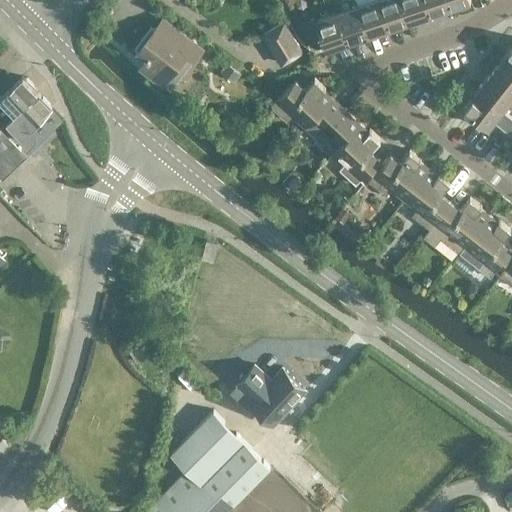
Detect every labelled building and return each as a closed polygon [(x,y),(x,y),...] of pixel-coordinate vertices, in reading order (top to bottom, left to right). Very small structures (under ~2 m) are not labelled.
[(336,0),(333,1),(336,11),(346,42),(366,35),(356,4),(354,0),(336,0)] [(377,0),(368,0),(356,4),(366,35),(387,28),(377,0)] [(377,0),(387,28),(408,21),(401,0),(377,0)] [(401,0),(408,21),(429,14),(424,0),(401,0)] [(424,0),(429,14),(449,7),(446,0),(424,0)] [(325,48),(346,42),(336,11),(315,18),(325,48)] [(285,19),(261,33),(281,65),(304,51),(285,19)] [(155,27),(138,50),(148,57),(141,67),(155,78),(171,90),(194,59),(202,48),(180,31),(172,41),(155,27)] [(511,44),(503,56),(511,63),(511,44)] [(511,63),(503,56),(490,73),(511,90),(511,63)] [(477,89),(502,109),(511,96),(511,90),(490,73),(477,89)] [(0,126),(37,91),(34,87),(35,83),(27,75),(23,76),(22,76),(1,96),(0,95),(0,126)] [(271,105),(287,121),(293,115),(305,126),(332,97),(324,89),(325,87),(315,77),(301,92),(292,82),(271,105)] [(477,89),(463,107),(488,127),(494,120),(511,134),(511,117),(502,109),(477,89)] [(0,126),(0,178),(2,176),(27,153),(26,151),(33,144),(36,139),(36,133),(34,130),(31,127),(52,107),(37,91),(0,126)] [(332,97),(305,126),(333,152),(360,123),(332,97)] [(368,130),(360,123),(333,152),(344,163),(339,169),(356,184),(377,162),(367,153),(380,139),(369,129),(368,130)] [(391,189),(404,199),(428,167),(420,160),(421,158),(409,149),(398,165),(387,156),(368,181),(386,195),(391,189)] [(428,167),(404,199),(416,208),(411,215),(429,229),(448,204),(438,196),(450,181),(439,172),(437,174),(428,167)] [(448,204),(429,229),(423,237),(434,246),(441,238),(459,252),(489,214),(480,208),(482,206),(470,197),(458,212),(448,204)] [(459,252),(472,262),(490,276),(509,252),(499,244),(511,228),(499,219),(498,221),(489,214),(459,252)] [(511,258),(500,274),(511,283),(511,258)] [(138,342),(128,348),(136,361),(146,355),(138,342)] [(255,364),(238,382),(254,397),(250,402),(273,423),(305,388),(283,366),(270,380),(266,377),(267,375),(255,364)] [(194,377),(183,366),(178,385),(192,388),(194,377)] [(144,511),(226,511),(270,467),(242,439),(213,410),(170,452),(186,469),(144,511)]
